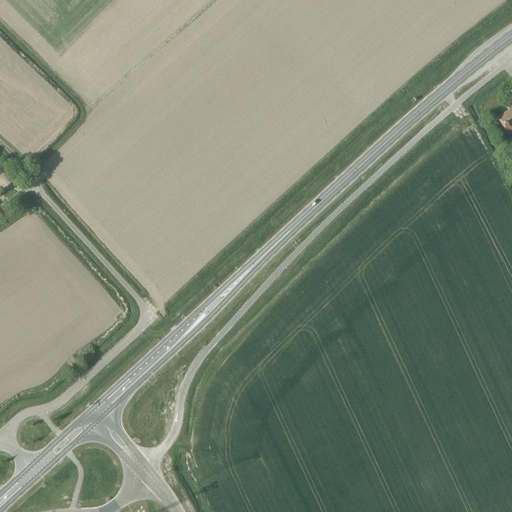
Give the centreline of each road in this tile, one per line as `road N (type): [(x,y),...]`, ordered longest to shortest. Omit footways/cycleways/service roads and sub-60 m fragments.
road 1 (unclassified): [(0,433),(67,395),(153,320),(37,190),(28,168),(0,146)]
road 2 (primary): [(289,231),(511,35)]
road 3 (primary): [(289,231),(96,404)]
road 4 (primary): [(105,413),(289,231)]
road 5 (unclassified): [(142,469),(173,434),(204,352)]
